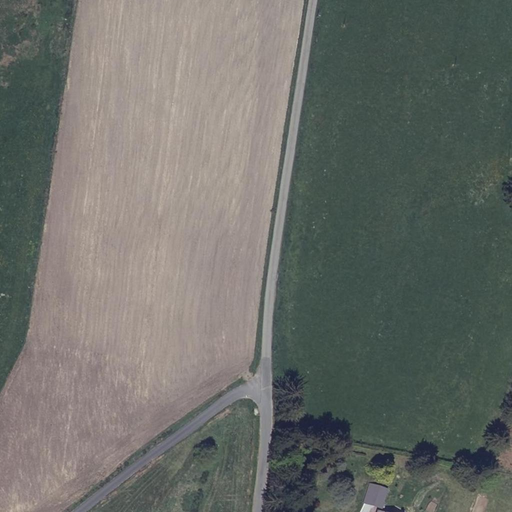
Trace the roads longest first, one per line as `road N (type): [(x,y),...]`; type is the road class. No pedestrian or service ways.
road 1 (residential): [(314,0),(269,291),(266,385)]
road 2 (residential): [(266,385),(232,394),(78,511)]
road 3 (residential): [(266,385),(260,511)]
